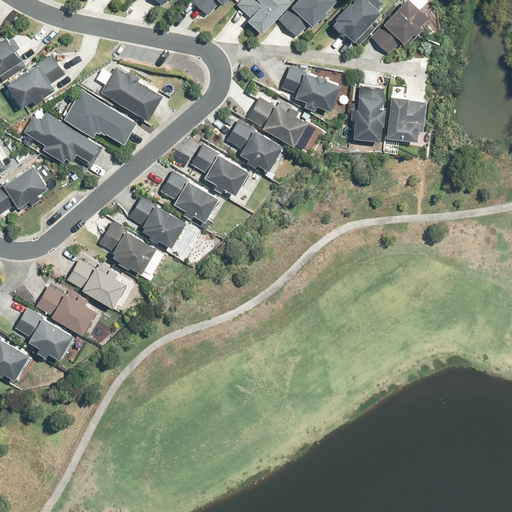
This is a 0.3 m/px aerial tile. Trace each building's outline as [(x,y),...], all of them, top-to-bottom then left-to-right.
[(194,0),(208,13),(219,0),(221,0),(223,1),(223,0),(194,0)] [(261,30),(288,0),(239,0),(236,3),(249,14),(246,17),(261,30)] [(332,0),(294,0),(278,17),(297,34),(310,21),(312,22),(319,14),(321,16),(327,10),(325,8),(332,0)] [(353,38),(380,9),(370,0),(352,0),(352,1),(350,0),(349,0),(335,15),(337,17),(332,22),(343,31),(344,29),(353,38)] [(391,15),(372,37),(390,54),(402,41),(406,45),(415,34),(418,37),(424,29),(422,28),(430,19),(410,0),(408,0),(393,17),(391,15)] [(10,40),(6,34),(0,37),(0,70),(13,62),(17,69),(25,64),(16,49),(19,46),(13,37),(10,40)] [(36,61),(6,81),(21,104),(32,97),(35,101),(55,89),(50,82),(65,72),(52,52),(37,62),(36,61)] [(315,73),(290,63),(281,86),(295,91),(294,94),(305,98),(303,103),(315,107),(317,102),(330,107),(340,82),(326,77),(326,75),(316,71),(315,73)] [(140,74),(130,68),(128,71),(115,64),(101,89),(148,117),(162,92),(138,77),(140,74)] [(353,135),(380,138),(381,122),(382,122),(384,105),(381,105),(383,86),(360,83),(358,102),(352,102),(350,116),(354,117),(353,135)] [(391,93),(390,93),(386,134),(416,138),(417,130),(422,130),(425,100),(407,98),(408,94),(406,94),(407,84),(392,83),(391,93)] [(136,118),(81,86),(63,116),(93,133),(96,128),(99,129),(99,128),(104,131),(105,129),(124,140),(136,118)] [(307,119),(296,112),(298,107),(281,97),(278,102),(276,101),(274,103),(259,94),(247,116),(293,142),(307,119)] [(99,141),(46,110),(41,118),(33,114),(24,130),(44,142),(42,146),(63,158),(66,155),(71,158),(76,150),(89,158),(99,141)] [(283,143),(239,117),(226,138),(241,146),(239,150),(242,152),(240,156),(255,164),(257,161),(268,167),(283,143)] [(249,168),(203,141),(191,162),(205,170),(203,173),(207,175),(204,179),(221,189),(224,185),(235,191),(249,168)] [(48,185),(33,161),(2,181),(3,182),(0,183),(0,208),(2,211),(16,202),(17,204),(28,197),(31,202),(41,196),(38,191),(48,185)] [(218,194),(173,168),(161,189),(175,197),(173,200),(176,202),(174,206),(191,216),(193,212),(204,218),(218,194)] [(143,232),(151,237),(150,240),(158,244),(159,242),(172,249),(187,224),(157,206),(158,205),(143,196),(130,218),(144,226),(143,228),(145,229),(143,232)] [(143,275),(157,250),(127,233),(128,231),(113,222),(100,243),(114,252),(114,253),(116,254),(114,258),(121,263),(119,265),(130,271),(131,268),(143,275)] [(79,257),(67,277),(112,304),(126,281),(115,274),(118,270),(101,260),(98,264),(96,263),(94,265),(79,257)] [(52,318),(83,336),(97,313),(85,306),(88,302),(80,297),(81,295),(71,289),(67,295),(66,295),(66,296),(49,286),(37,307),(53,315),(52,318)] [(73,332),(27,305),(15,326),(30,334),(27,338),(39,344),(36,348),(45,354),(48,349),(59,356),(73,332)] [(29,352),(0,335),(0,371),(2,373),(4,370),(14,376),(29,352)]
